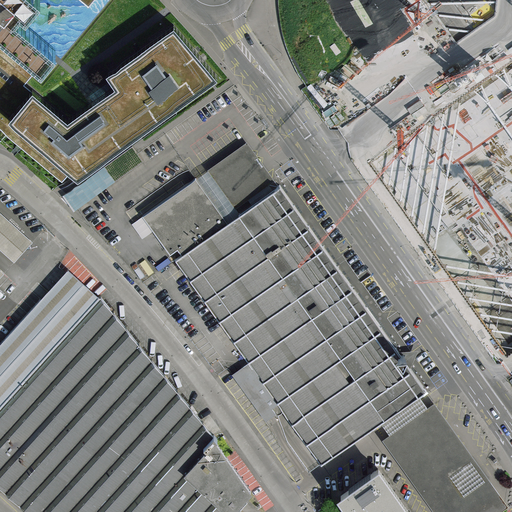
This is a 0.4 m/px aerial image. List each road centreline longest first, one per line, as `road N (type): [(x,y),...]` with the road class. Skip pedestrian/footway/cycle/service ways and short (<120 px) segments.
road 1 (unclassified): [(0,166),(119,280),(299,511)]
road 2 (secondary): [(335,176),(482,383)]
road 3 (secondary): [(197,0),(335,176)]
